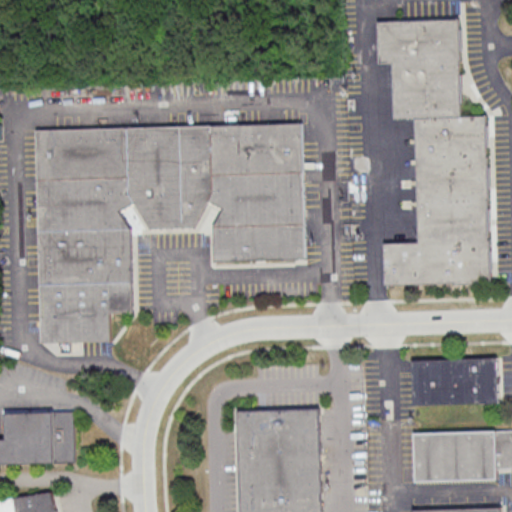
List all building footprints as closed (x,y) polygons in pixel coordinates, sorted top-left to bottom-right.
[(377,20),(457,17),(460,113),(484,112),(490,281),(385,284),(383,242),(419,240),(415,116),(394,117),(392,62),(378,63),(377,20)] [(32,126),(302,120),(305,259),(212,261),(211,225),(220,208),(206,200),(191,227),(148,228),(132,202),(119,211),(129,228),(131,312),(109,312),(110,343),(37,344),(32,126)] [(412,359),(495,356),(497,402),(413,405),(412,359)] [(239,511),(236,409),(317,406),(320,511),(239,511)] [(4,411),(73,409),(74,461),(0,463),(0,436),(5,436),(4,411)] [(413,480),(494,478),(494,468),(511,467),(511,428),(412,431),(413,480)] [(0,511),(0,497),(51,490),(56,511),(0,511)]
